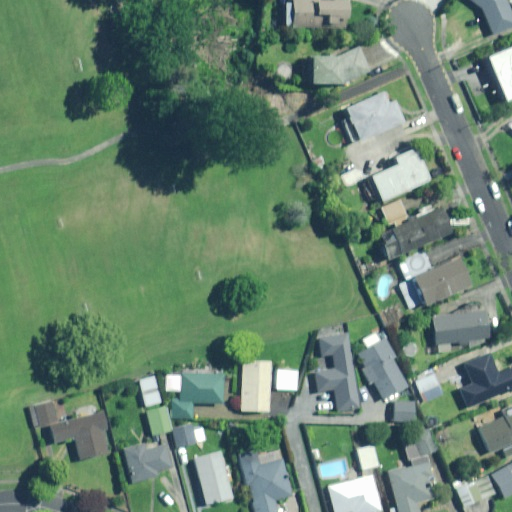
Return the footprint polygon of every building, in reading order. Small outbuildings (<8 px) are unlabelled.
[(279,27),(314,28),(314,25),(330,26),(330,22),(340,22),(340,15),(341,1),(313,1),(312,0),(285,0),(286,4),(279,4),(279,27)] [(499,0),(463,0),(475,11),(486,36),(510,26),(499,0)] [(511,44),(480,58),(498,102),(511,96),(511,44)] [(363,73),(353,49),(331,58),(303,57),(303,83),(338,84),(363,73)] [(397,124),(383,91),(338,111),(344,125),(340,127),(348,145),(397,124)] [(425,181),(411,150),(391,159),(394,166),(366,178),(377,202),(425,181)] [(387,222),(390,228),(371,236),(383,262),(446,235),(435,209),(404,222),(401,216),(387,222)] [(394,264),(401,281),(395,284),(407,312),(465,287),(453,259),(429,269),(422,252),(394,264)] [(445,345),(454,344),(454,347),(463,346),(463,348),(478,347),(477,343),(485,342),(481,312),(427,319),(431,354),(446,352),(445,345)] [(353,410),(343,334),(313,338),(316,359),(328,358),(330,370),(310,373),(313,394),(330,391),(333,413),(353,410)] [(376,342),(372,334),(358,341),(362,349),(353,354),(360,368),(356,370),(365,385),(368,383),(378,402),(404,388),(389,359),(391,357),(382,339),(376,342)] [(500,394),(485,355),(458,365),(474,405),(500,394)] [(265,363),(238,362),(237,412),(265,412),(265,363)] [(293,372),(273,372),(272,390),(293,391),(293,372)] [(219,405),(220,375),(176,374),(176,399),(168,399),(167,420),(189,420),(189,405),(219,405)] [(435,386),(430,374),(412,382),(417,394),(435,386)] [(157,403),(150,377),(134,382),(141,408),(157,403)] [(52,424),(47,402),(25,407),(31,428),(44,424),(49,444),(69,439),(75,461),(102,454),(96,431),(101,429),(97,413),(52,424)] [(411,423),(411,403),(389,402),(389,422),(411,423)] [(166,431),(160,408),(141,413),(148,437),(166,431)] [(511,454),(511,414),(473,430),(484,455),(498,449),(502,458),(511,454)] [(191,431),(189,424),(168,430),(174,450),(202,441),(199,429),(191,431)] [(406,467),(383,473),(394,511),(413,511),(411,504),(427,500),(422,483),(429,481),(422,456),(430,454),(425,434),(399,441),(406,467)] [(166,469),(160,445),(140,451),(138,445),(118,450),(127,485),(155,477),(153,472),(166,469)] [(376,467),(370,446),(353,451),(359,471),(376,467)] [(325,458),(323,449),(310,452),(312,460),(325,458)] [(286,498),(276,451),(236,459),(243,487),(245,487),(250,511),(272,511),(270,501),(286,498)] [(227,499),(215,454),(189,460),(201,506),(227,499)] [(499,499),(511,492),(511,461),(486,475),(499,499)] [(375,511),(376,511),(367,476),(323,488),(329,511),(375,511)] [(491,494),(483,476),(456,489),(464,507),(491,494)]
